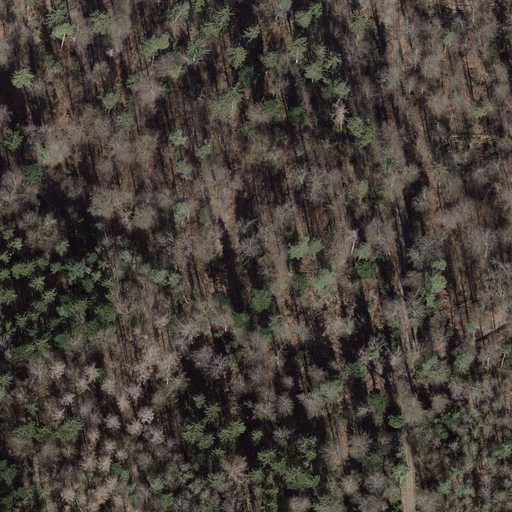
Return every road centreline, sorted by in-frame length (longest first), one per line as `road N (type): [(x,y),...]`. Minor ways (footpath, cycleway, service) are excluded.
road 1 (track): [(511,404),(407,384),(153,261),(0,155)]
road 2 (track): [(393,0),(411,511)]
road 3 (track): [(511,317),(136,511)]
road 4 (track): [(359,0),(298,22),(241,0)]
